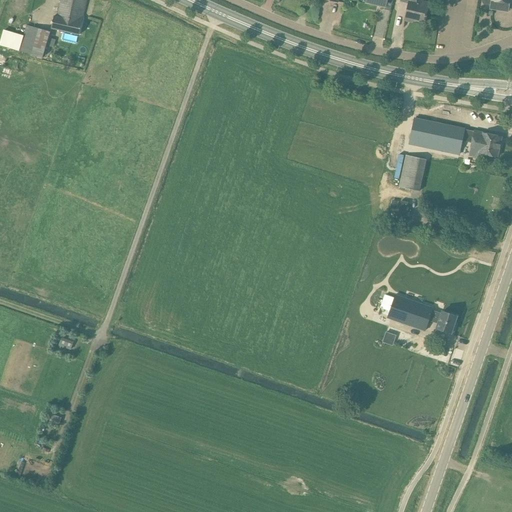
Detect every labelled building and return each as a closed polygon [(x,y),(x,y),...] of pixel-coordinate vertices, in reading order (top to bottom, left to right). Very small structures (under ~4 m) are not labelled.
[(86,0),(60,0),(56,17),(54,16),(51,28),(79,35),(83,17),(82,17),(86,0)] [(400,0),(401,0),(401,1),(409,3),(405,18),(413,20),(424,22),(429,3),(416,0),(400,0)] [(19,51),(43,58),(50,32),(27,25),(19,51)] [(416,118),(410,146),(459,157),(462,143),(471,145),(469,155),(472,156),(474,156),(478,157),(477,158),(483,160),(493,162),(494,161),(495,157),(497,157),(501,137),(416,118)] [(400,178),(405,155),(400,154),(395,177),(400,178)] [(404,155),(400,188),(422,190),(426,158),(404,155)] [(391,201),(390,208),(397,209),(398,202),(395,202),(391,201)] [(433,308),(395,295),(394,299),(384,295),(378,313),(388,316),(387,318),(416,327),(425,331),(429,320),(438,323),(436,328),(451,333),(456,316),(442,311),(441,314),(432,311),(433,308)] [(383,342),(392,345),(396,336),(386,332),(383,342)] [(61,339),(59,345),(71,349),(73,344),(61,339)] [(48,416),(46,422),(58,426),(60,421),(48,416)]
